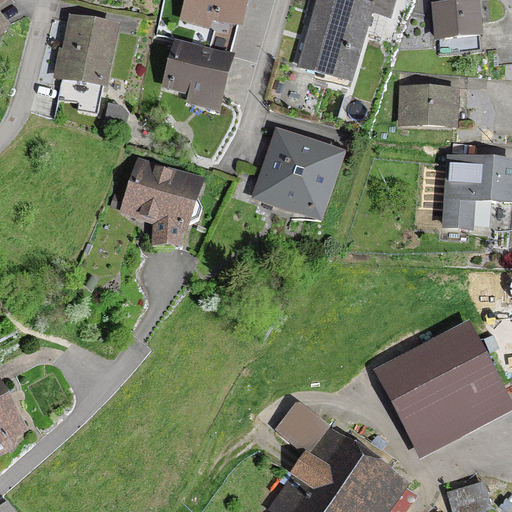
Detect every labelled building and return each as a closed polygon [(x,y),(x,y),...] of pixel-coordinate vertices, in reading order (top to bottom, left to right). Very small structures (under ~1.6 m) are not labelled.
[(188,0),(185,12),(236,25),(243,0),(188,0)] [(345,90),(369,11),(343,4),(331,0),(318,0),(298,69),(326,77),(324,84),(345,90)] [(344,0),(343,4),(369,11),(386,16),(390,0),(344,0)] [(475,6),(451,8),(450,0),(439,0),(440,9),(434,9),(437,56),(478,54),(475,6)] [(94,117),(112,32),(71,24),(56,101),(78,106),(77,113),(94,117)] [(165,88),(216,101),(226,63),(176,49),(165,88)] [(451,129),(453,96),(402,93),(400,126),(451,129)] [(103,126),(123,130),(125,118),(118,110),(106,108),(103,126)] [(271,162),(265,160),(260,173),(266,175),(258,198),(315,218),(335,161),(278,141),(271,162)] [(510,198),(511,168),(449,163),(444,230),(468,231),(470,202),(509,206),(510,198)] [(152,222),(151,249),(180,251),(183,227),(187,228),(196,224),(200,214),(195,205),(191,203),(196,187),(139,168),(124,213),(152,222)] [(420,451),(506,407),(470,339),(384,383),(420,451)] [(6,438),(21,430),(0,391),(0,454),(8,450),(10,445),(6,438)] [(387,511),(403,490),(324,434),(268,511),(387,511)] [(484,483),(449,492),(454,511),(473,511),(491,507),(484,483)]
